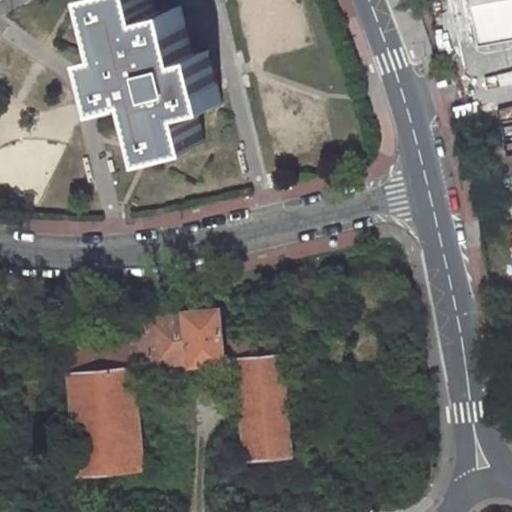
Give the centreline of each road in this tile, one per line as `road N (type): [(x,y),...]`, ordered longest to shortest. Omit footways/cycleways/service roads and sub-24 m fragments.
road 1 (residential): [(428,188),(118,253),(0,251)]
road 2 (unclassified): [(428,188),(492,484)]
road 3 (unknown): [(253,0),(306,214)]
road 4 (unclassified): [(368,0),(394,60),(428,188)]
